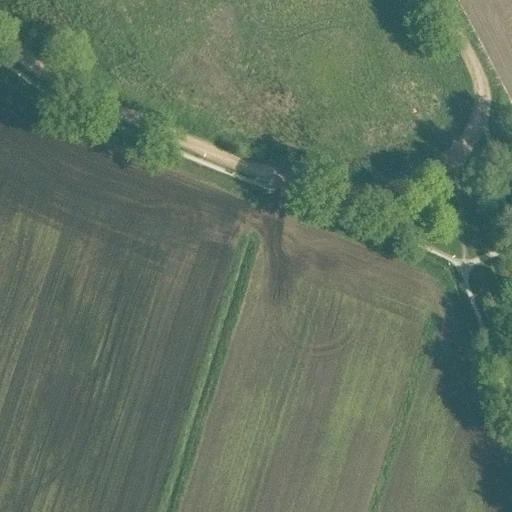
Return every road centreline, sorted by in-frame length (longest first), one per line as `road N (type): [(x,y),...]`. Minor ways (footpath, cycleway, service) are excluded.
road 1 (track): [(464,153),(396,193),(320,192),(90,101),(0,40)]
road 2 (unclassified): [(464,153),(480,120),(481,83),(440,0)]
